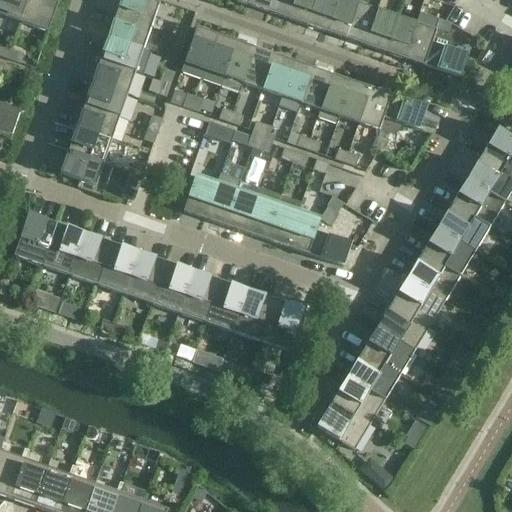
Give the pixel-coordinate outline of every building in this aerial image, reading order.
[(0,0),(0,16),(19,23),(27,0),(0,0)] [(57,4),(45,0),(27,0),(19,23),(47,33),(57,4)] [(120,0),(115,16),(150,28),(158,5),(144,0),(120,0)] [(250,0),(248,6),(267,13),(271,0),(250,0)] [(271,0),(267,13),(287,20),(293,0),(271,0)] [(293,0),(287,20),(306,26),(315,0),(293,0)] [(315,0),(306,26),(325,33),(336,0),(315,0)] [(336,0),(325,33),(345,40),(357,5),(343,0),(336,0)] [(345,40),(364,47),(376,12),(357,5),(345,40)] [(364,47),(383,53),(396,18),(376,12),(364,47)] [(142,51),(150,28),(115,16),(107,39),(142,51)] [(415,25),(396,18),(383,53),(403,60),(415,25)] [(438,20),(435,31),(447,35),(451,24),(438,20)] [(175,38),(185,41),(190,29),(179,25),(175,38)] [(403,60),(422,67),(430,44),(431,45),(435,32),(415,25),(403,60)] [(201,80),(216,36),(196,29),(180,73),(201,80)] [(422,67),(458,79),(466,57),(451,51),(449,37),(435,32),(431,45),(430,44),(422,67)] [(235,43),(216,36),(201,80),(220,87),(235,43)] [(185,41),(175,38),(171,50),(181,53),(185,41)] [(134,74),(142,51),(107,39),(99,61),(134,74)] [(242,84),(254,50),(235,43),(220,87),(239,93),(242,84)] [(0,57),(6,60),(9,50),(0,46),(0,57)] [(9,50),(6,60),(17,64),(20,54),(9,50)] [(274,56),(254,50),(242,84),(261,91),(274,56)] [(293,63),(274,56),(261,91),(281,98),(293,63)] [(99,61),(91,84),(126,96),(134,74),(99,61)] [(312,70),(293,63),(281,98),(300,105),(312,70)] [(4,66),(1,75),(11,79),(15,69),(4,66)] [(159,83),(170,86),(174,74),(164,70),(159,83)] [(331,76),(312,70),(300,105),(319,111),(331,76)] [(351,83),(331,76),(319,111),(320,112),(317,119),(336,125),(338,118),(351,83)] [(170,86),(159,83),(155,95),(166,99),(170,86)] [(369,90),(351,83),(338,118),(358,125),(369,90)] [(91,84),(83,107),(118,119),(126,96),(91,84)] [(369,90),(358,125),(378,132),(389,97),(369,90)] [(190,111),(195,98),(186,95),(182,108),(190,111)] [(417,131),(425,109),(389,97),(378,132),(387,134),(390,135),(393,135),(396,134),(400,132),(401,129),(402,126),(417,131)] [(195,98),(190,111),(198,114),(203,101),(195,98)] [(0,137),(10,141),(20,112),(0,105),(0,137)] [(83,107),(75,129),(110,142),(118,119),(83,107)] [(229,124),(232,114),(222,110),(218,121),(229,124)] [(232,114),(229,124),(239,128),(243,117),(232,114)] [(147,129),(157,133),(162,120),(151,117),(147,129)] [(251,135),(262,139),(266,126),(255,123),(251,135)] [(262,139),(272,142),(277,130),(266,126),(262,139)] [(218,139),(231,143),(234,132),(222,128),(218,139)] [(103,164),(110,142),(75,129),(68,152),(103,164)] [(157,133),(147,129),(143,141),(153,145),(157,133)] [(481,156),(511,175),(511,140),(496,131),(481,156)] [(262,139),(251,135),(247,147),(257,151),(262,139)] [(306,151),(310,140),(299,137),(295,147),(306,151)] [(383,156),(387,143),(375,138),(371,148),(383,156)] [(272,142),(262,139),(257,151),(268,155),(272,142)] [(310,140),(306,151),(316,155),(320,144),(310,140)] [(292,164),(296,154),(283,149),(279,160),(292,164)] [(344,164),(348,154),(338,151),(334,161),(344,164)] [(112,167),(103,164),(68,152),(59,176),(79,182),(77,189),(101,197),(112,167)] [(296,154),(292,164),(304,168),(308,158),(296,154)] [(355,168),(358,158),(348,154),(344,164),(355,168)] [(504,204),(511,190),(511,175),(481,156),(466,181),(504,204)] [(312,171),(325,176),(329,165),(316,161),(312,171)] [(129,174),(141,178),(145,168),(132,164),(129,174)] [(141,178),(129,174),(121,197),(133,202),(141,178)] [(216,185),(204,220),(224,227),(236,192),(240,183),(219,175),(216,185)] [(204,220),(216,185),(195,177),(182,213),(204,220)] [(489,229),(504,204),(466,181),(451,206),(489,229)] [(260,190),(257,199),(245,234),(265,241),(280,197),(260,190)] [(236,192),(224,227),(245,234),(257,199),(236,192)] [(285,248),(298,213),(301,205),(280,197),(265,241),(285,248)] [(337,214),(343,205),(332,198),(326,207),(337,214)] [(474,253),(489,229),(451,206),(436,230),(474,253)] [(298,213),(285,248),(306,255),(314,233),(315,233),(319,221),(298,213)] [(41,267),(55,225),(27,216),(13,258),(41,267)] [(350,231),(319,221),(315,233),(314,233),(306,255),(342,268),(349,245),(346,244),(350,231)] [(82,235),(55,225),(41,267),(68,277),(82,235)] [(459,278),(474,253),(436,230),(421,255),(459,278)] [(82,235),(68,277),(95,286),(110,244),(82,235)] [(95,286),(122,296),(137,254),(110,244),(95,286)] [(164,263),(137,254),(122,296),(150,305),(164,263)] [(421,255),(406,279),(444,302),(459,278),(421,255)] [(150,305),(177,315),(192,273),(164,263),(150,305)] [(177,315),(205,324),(219,282),(192,273),(177,315)] [(429,327),(444,302),(406,279),(391,304),(429,327)] [(219,282),(205,324),(232,334),(246,292),(219,282)] [(232,334),(259,343),(274,301),(246,292),(232,334)] [(274,301),(259,343),(287,353),(302,311),(274,301)] [(376,329),(414,352),(429,327),(391,304),(376,329)] [(103,320),(100,330),(109,333),(113,323),(103,320)] [(124,327),(113,323),(109,333),(121,337),(124,327)] [(399,377),(414,352),(376,329),(361,354),(399,377)] [(467,336),(462,345),(472,350),(477,342),(467,336)] [(168,344),(158,341),(155,350),(166,353),(168,344)] [(201,365),(204,357),(196,354),(193,362),(201,365)] [(399,377),(361,354),(346,379),(384,402),(399,377)] [(369,426),(384,402),(346,379),(331,403),(369,426)] [(272,383),(268,396),(276,399),(280,386),(272,383)] [(369,426),(331,403),(316,429),(354,452),(369,426)] [(424,407),(416,420),(426,426),(428,428),(436,415),(434,413),(424,407)] [(407,439),(403,445),(411,450),(413,451),(416,445),(415,444),(407,439)] [(0,451),(0,497),(9,500),(23,460),(21,459),(0,451)] [(22,455),(21,459),(23,460),(9,500),(33,509),(47,468),(25,461),(27,456),(22,455)] [(33,509),(42,511),(58,511),(71,477),(68,476),(47,468),(33,509)] [(70,471),(68,476),(71,477),(58,511),(84,511),(94,485),(73,477),(74,473),(70,471)] [(179,471),(170,497),(184,502),(193,476),(179,471)] [(384,472),(373,484),(384,493),(390,485),(394,481),(393,480),(384,472)] [(116,492),(94,485),(84,511),(111,511),(118,493),(116,492)] [(117,488),(116,492),(118,493),(111,511),(138,511),(142,502),(120,494),(122,490),(117,488)] [(142,502),(138,511),(165,511),(167,510),(142,502)]
